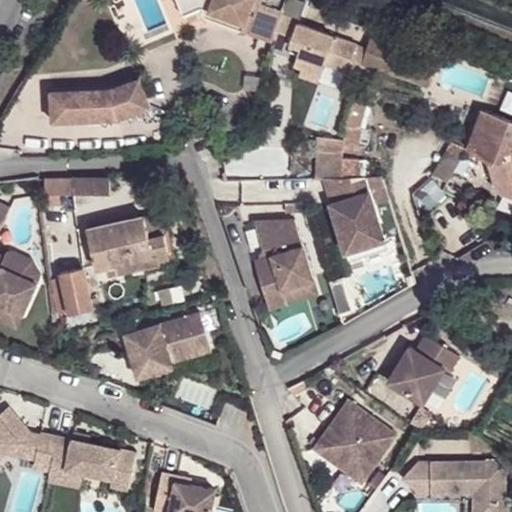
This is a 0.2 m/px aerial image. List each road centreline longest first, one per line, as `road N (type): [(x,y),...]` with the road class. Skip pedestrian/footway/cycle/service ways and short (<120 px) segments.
road 1 (unclassified): [(0,166),(168,161),(192,169),(295,511)]
road 2 (unknown): [(255,381),(431,275)]
